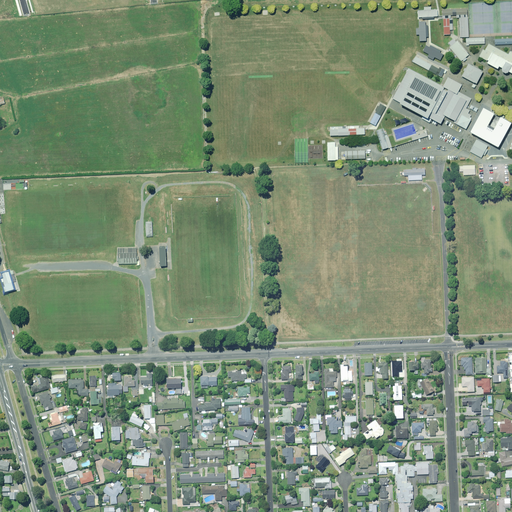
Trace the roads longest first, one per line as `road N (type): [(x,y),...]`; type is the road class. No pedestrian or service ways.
road 1 (tertiary): [(264,354),(15,363)]
road 2 (tertiary): [(448,346),(264,354)]
road 3 (residential): [(455,511),(448,346)]
road 4 (residential): [(264,354),(271,511)]
road 5 (residential): [(58,511),(15,363)]
road 6 (secondary): [(0,374),(37,511)]
